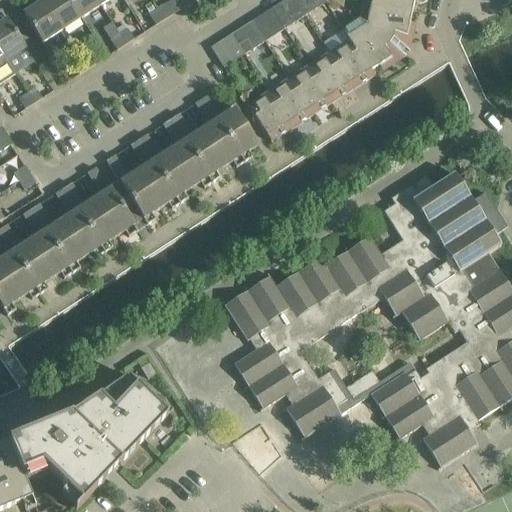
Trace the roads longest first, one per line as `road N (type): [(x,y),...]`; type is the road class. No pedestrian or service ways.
road 1 (residential): [(125,511),(195,444),(244,491)]
road 2 (residential): [(511,137),(483,118),(445,34),(448,14)]
